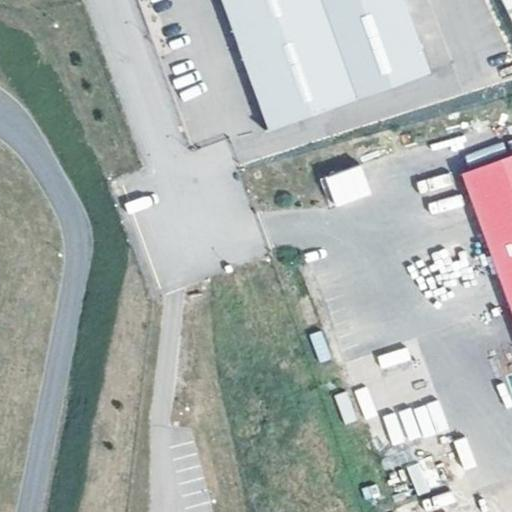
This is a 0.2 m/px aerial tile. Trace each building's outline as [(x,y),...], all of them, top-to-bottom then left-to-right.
[(360,95),(324,0),(227,0),(274,126),(360,95)] [(511,0),(502,0),(511,19),(511,0)] [(511,303),(511,153),(462,172),(510,304),(511,303)] [(360,163),(325,176),(336,205),(371,191),(360,163)] [(416,494),(440,487),(431,458),(407,466),(416,494)]
